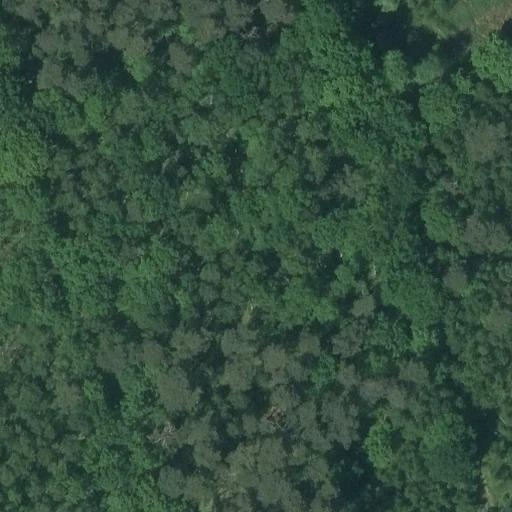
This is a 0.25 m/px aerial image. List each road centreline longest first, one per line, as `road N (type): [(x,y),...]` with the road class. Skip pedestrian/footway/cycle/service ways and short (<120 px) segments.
road 1 (track): [(487,511),(329,0)]
road 2 (track): [(133,511),(0,40)]
